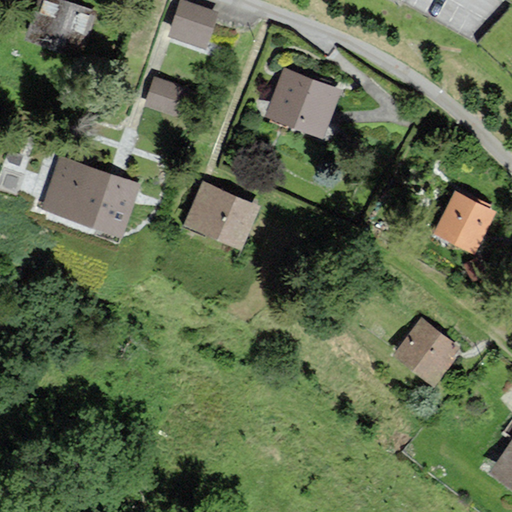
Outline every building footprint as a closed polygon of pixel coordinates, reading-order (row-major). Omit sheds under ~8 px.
[(64,0),(44,0),(29,45),(83,64),(101,13),(64,0)] [(218,19),(182,6),(171,36),(206,49),(218,19)] [(287,71),(270,117),(321,135),(338,90),(287,71)] [(188,93),(155,81),(147,106),(180,117),(188,93)] [(140,187),(89,169),(62,159),(58,170),(44,210),(122,238),(140,187)] [(259,209),(204,185),(186,225),(241,249),(259,209)] [(492,210),(455,193),(437,232),(475,249),(492,210)] [(458,347),(421,320),(396,354),(433,381),(458,347)] [(511,446),(494,471),(511,484),(511,446)]
